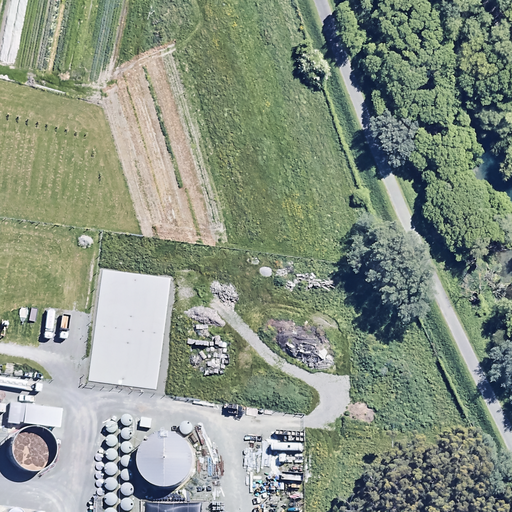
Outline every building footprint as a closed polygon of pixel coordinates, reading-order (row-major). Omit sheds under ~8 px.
[(127,426),(129,425),(130,424),(132,423),(132,421),(132,419),(132,417),(130,416),(129,415),(127,414),(125,414),(124,415),(122,416),(121,418),(121,419),(121,421),(122,423),(123,424),(125,425),(127,426)] [(112,432),(114,432),(115,431),(116,429),(117,427),(117,426),(117,424),(115,422),(114,421),(112,421),(110,421),(109,422),(107,423),(106,424),(106,426),(106,428),(107,430),(108,431),(110,432),(112,432)] [(186,435),(189,434),(191,433),(192,431),(193,429),(193,427),(192,425),(191,423),(189,422),(187,421),(185,421),(183,422),(181,423),(180,425),(179,427),(179,430),(180,432),(182,434),(184,435),(186,435)] [(55,453),(56,447),(55,442),(53,437),(49,432),(45,429),(40,427),(34,426),(28,427),(23,430),(19,433),(15,438),(13,443),(13,448),(14,454),(16,459),(19,463),(24,466),(29,468),(35,469),(40,468),(46,466),(50,462),(53,458),(55,453)] [(127,439),(129,439),(130,438),(132,436),(132,435),(132,433),(132,431),(131,430),(129,429),(127,428),(126,428),(124,429),(122,430),(121,431),(121,433),(121,435),(122,437),(123,438),(125,439),(127,439)] [(193,458),(191,450),(188,444),(184,439),(178,435),(172,432),(165,432),(158,432),(152,435),(146,438),(142,444),(138,450),(137,456),(137,463),(139,471),(143,477),(149,483),(156,486),(163,488),(171,487),(178,484),(185,479),(189,473),(192,466),(193,458)] [(112,446),(114,446),(115,445),(117,443),(117,442),(117,440),(117,438),(116,437),(114,436),(112,435),(111,435),(109,436),(107,437),(106,438),(106,440),(106,442),(107,444),(108,445),(110,446),(112,446)] [(127,453),(129,452),(130,451),(131,450),(132,448),(132,446),(132,444),(130,443),(129,442),(127,441),(125,441),(124,442),(122,443),(121,445),(121,447),(121,449),(122,450),(123,452),(125,452),(127,453)] [(112,460),(114,459),(115,458),(116,457),(117,455),(117,453),(116,452),(115,450),(114,449),(112,449),(110,449),(109,449),(107,450),(106,452),(106,454),(106,456),(107,457),(108,459),(110,460),(112,460)] [(127,467),(129,466),(130,465),(131,464),(132,462),(132,460),(131,458),(130,457),(129,456),(127,455),(125,455),(124,456),(122,457),(121,459),(121,460),(121,462),(122,464),(123,465),(125,466),(127,467)] [(100,470),(102,470),(103,469),(104,468),(104,467),(104,465),(104,464),(103,463),(102,462),(100,462),(99,462),(98,462),(97,463),(96,464),(96,466),(96,467),(96,468),(97,469),(99,470),(100,470)] [(111,475),(113,475),(115,474),(117,472),(117,470),(117,468),(117,466),(115,464),(114,463),(112,462),(109,462),(107,463),(106,464),(105,466),(104,468),(104,471),(105,473),(107,474),(109,475),(111,475)] [(127,480),(128,480),(130,479),(131,477),(132,476),(132,474),(131,472),(130,471),(129,470),(127,469),(125,469),(123,470),(122,471),(121,472),(121,474),(121,476),(122,478),(123,479),(125,480),(127,480)] [(111,490),(114,490),(116,489),(117,487),(118,485),(118,483),(117,481),(116,479),(114,478),(112,477),(110,477),(108,478),(106,479),(105,481),(104,483),(105,485),(106,487),(107,489),(109,490),(111,490)] [(100,487),(101,487),(103,486),(103,485),(104,484),(104,483),(103,481),(103,480),(102,479),(100,479),(99,479),(98,480),(97,480),(96,481),(96,483),(96,484),(96,486),(97,487),(99,487),(100,487)] [(127,496),(129,495),(131,494),(133,492),(133,490),(134,488),(133,486),(132,484),(130,483),(128,483),(126,483),(124,483),(122,485),(121,486),(120,489),(120,491),(121,493),(123,494),(125,495),(127,496)] [(101,496),(102,496),(103,495),(104,494),(105,493),(105,491),(104,490),(103,489),(102,488),(101,488),(100,488),(98,488),(97,489),(97,490),(96,492),(96,493),(97,494),(98,495),(99,496),(101,496)] [(111,505),(113,505),(115,504),(116,502),(117,500),(117,498),(116,496),(115,494),(114,493),(111,492),(109,492),(107,493),(106,494),(105,496),(104,498),(104,501),(105,503),(107,504),(109,505),(111,505)] [(127,511),(129,511),(131,509),(132,508),(133,506),(133,504),(132,502),(131,500),(129,499),(127,498),(125,498),(123,499),(122,500),(121,502),(120,504),(120,506),(121,508),(123,510),(125,511),(127,511)]
